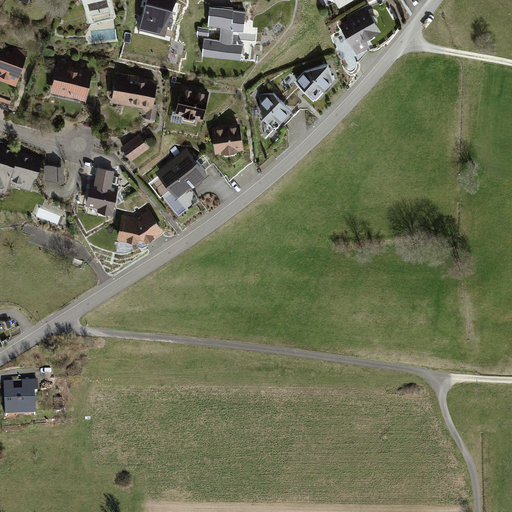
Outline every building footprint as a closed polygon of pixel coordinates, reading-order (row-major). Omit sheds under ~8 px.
[(110,0),(80,0),(88,26),(115,18),(110,0)] [(175,0),(146,0),(140,27),(165,33),(172,8),(175,0)] [(233,8),(210,6),(208,24),(223,25),(222,39),(204,37),(202,54),(241,58),(242,41),(234,41),(231,40),(232,26),(244,28),(246,11),(233,9),(233,8)] [(368,8),(337,23),(353,54),(368,47),(364,39),(380,31),(368,8)] [(246,53),(254,53),(254,38),(246,38),(246,53)] [(26,58),(0,48),(0,80),(15,86),(26,58)] [(306,70),(294,81),(313,100),(334,79),(327,61),(306,70)] [(90,72),(56,64),(49,93),(84,101),(90,72)] [(157,82),(115,74),(110,101),(143,107),(141,116),(155,118),(157,105),(153,104),(157,82)] [(207,95),(179,89),(173,116),(201,122),(207,95)] [(273,93),(258,96),(259,117),(272,130),(290,112),(273,93)] [(238,124),(209,128),(213,154),(242,151),(238,124)] [(139,134),(120,147),(130,162),(149,149),(139,134)] [(42,157),(0,143),(0,190),(6,192),(9,182),(31,188),(42,157)] [(185,148),(155,171),(176,198),(206,174),(185,148)] [(62,165),(44,162),(44,177),(64,180),(62,165)] [(115,170),(98,166),(95,180),(92,179),(86,205),(99,208),(98,211),(113,215),(120,186),(112,184),(115,170)] [(137,217),(123,214),(118,240),(143,245),(164,230),(149,208),(137,217)] [(33,382),(2,382),(3,416),(34,415),(33,382)]
